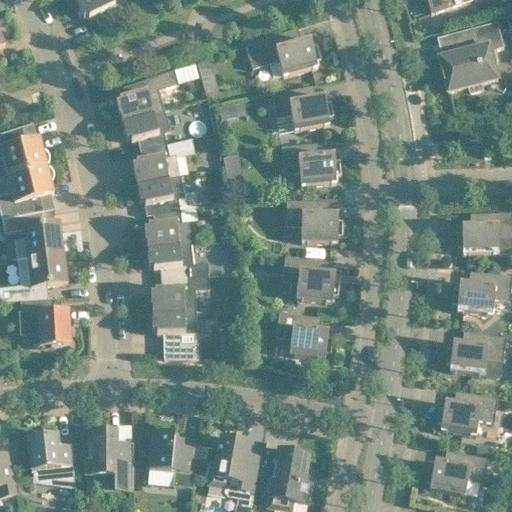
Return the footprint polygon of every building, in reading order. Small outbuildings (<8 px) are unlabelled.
[(122,0),(86,0),(77,4),(80,11),(79,11),(84,22),(88,21),(89,23),(95,20),(100,31),(125,20),(131,17),(125,6),(122,0)] [(422,0),(424,5),(426,5),(431,18),(481,0),(422,0)] [(439,73),(441,81),(443,87),(444,87),(447,97),(498,84),(493,67),(497,66),(494,54),(503,52),(497,26),(447,39),(452,59),(438,62),(441,73),(439,73)] [(290,50),(286,36),(246,50),(252,73),(279,66),(283,81),(318,72),(316,64),(321,63),(317,48),(312,50),(310,45),(290,50)] [(210,66),(197,69),(199,77),(212,74),(210,66)] [(179,89),(174,74),(122,92),(125,103),(119,104),(120,107),(116,108),(119,120),(120,119),(122,126),(164,115),(159,94),(179,89)] [(304,106),(301,93),(271,98),(276,123),(291,120),(294,136),(330,129),(328,122),(333,121),(331,106),(326,107),(325,102),(304,106)] [(182,114),(188,137),(224,128),(219,105),(182,114)] [(251,108),(236,110),(237,122),(252,121),(251,108)] [(164,115),(122,126),(124,134),(123,134),(127,146),(131,144),(131,147),(138,145),(140,155),(167,149),(164,138),(170,136),(164,115)] [(26,146),(22,131),(0,138),(0,160),(3,160),(8,179),(46,170),(39,143),(26,146)] [(137,169),(132,170),(135,182),(136,182),(138,189),(180,181),(176,159),(170,160),(167,149),(140,155),(143,166),(136,167),(137,169)] [(313,162),(311,149),(281,151),(284,179),(299,178),(301,191),(337,188),(336,180),(341,180),(340,164),(335,165),(334,160),(313,162)] [(53,197),(46,170),(8,179),(12,197),(0,200),(0,216),(2,223),(41,216),(44,216),(40,200),(53,197)] [(180,181),(138,189),(139,196),(138,197),(140,209),(144,208),(145,210),(151,209),(153,219),(180,215),(198,212),(195,196),(184,198),(180,181)] [(316,219),(317,206),(286,206),(286,231),(301,231),(301,247),(337,248),(337,240),(343,240),(343,225),(338,225),(338,220),(316,219)] [(148,233),(144,234),(146,246),(147,246),(148,253),(191,248),(188,226),(182,227),(180,215),(153,219),(154,230),(148,231),(148,233)] [(41,216),(2,223),(4,238),(24,235),(25,243),(20,244),(17,247),(16,251),(17,263),(63,258),(59,227),(43,229),(41,216)] [(511,216),(482,218),(483,231),(461,232),(462,237),(456,237),(457,252),(462,252),(462,260),(508,258),(511,256),(511,216)] [(148,260),(147,260),(149,272),(153,272),(153,275),(160,274),(160,284),(188,282),(209,281),(207,268),(194,270),(191,248),(148,253),(148,260)] [(21,290),(0,292),(0,301),(1,306),(20,305),(49,303),(47,290),(67,287),(63,258),(17,263),(21,290)] [(314,277),(315,264),(285,261),(282,286),(298,288),(296,304),(332,307),(333,300),(338,300),(339,285),(334,284),(335,279),(314,277)] [(510,306),(511,281),(511,280),(482,277),(480,291),(459,288),(459,294),(454,293),(452,308),(457,309),(456,317),(492,320),(494,304),(510,306)] [(155,298),(151,298),(151,310),(152,310),(153,317),(196,316),(195,295),(209,295),(209,281),(188,282),(160,284),(161,295),(155,295),(155,298)] [(254,302),(240,302),(239,316),(253,317),(254,302)] [(56,315),(55,303),(49,303),(20,305),(21,318),(31,318),(33,349),(39,349),(40,351),(71,349),(69,314),(56,315)] [(197,338),(196,316),(153,317),(153,325),(152,325),(152,337),(156,337),(157,339),(163,339),(164,363),(198,364),(197,338)] [(307,334),(309,321),(279,317),(276,342),(291,344),(289,360),(325,365),(326,357),(331,358),(333,343),(328,342),(328,337),(307,334)] [(502,367),(506,342),(476,338),(474,351),(453,348),(452,353),(447,353),(445,368),(450,368),(449,376),(485,381),(485,380),(495,381),(499,381),(501,377),(502,367)] [(256,341),(234,341),(235,370),(258,369),(256,341)] [(494,428),(498,403),(468,398),(466,411),(445,407),(444,412),(439,412),(436,427),(441,428),(440,435),(476,441),(478,425),(494,428)] [(132,495),(133,447),(117,448),(117,436),(106,436),(88,436),(89,460),(84,460),(85,479),(103,479),(103,495),(132,495)] [(173,490),(193,492),(197,449),(195,449),(195,452),(183,451),(183,445),(174,444),(175,438),(153,436),(152,448),(149,448),(144,452),(144,457),(148,462),(150,462),(150,473),(149,473),(149,474),(174,476),(173,490)] [(71,493),(75,492),(72,449),(59,450),(58,438),(28,441),(33,487),(71,493)] [(212,467),(208,488),(225,491),(224,495),(227,499),(252,504),(258,471),(246,469),(250,447),(221,442),(216,467),(212,467)] [(270,497),(267,511),(266,511),(291,511),(292,506),(308,509),(312,488),(305,486),(310,459),(278,453),(272,482),(268,481),(266,496),(270,497)] [(0,501),(18,498),(13,462),(12,455),(0,456),(0,501)] [(483,488),(488,463),(458,457),(455,470),(435,466),(434,471),(428,471),(426,486),(431,486),(429,494),(465,501),(468,485),(483,488)]
